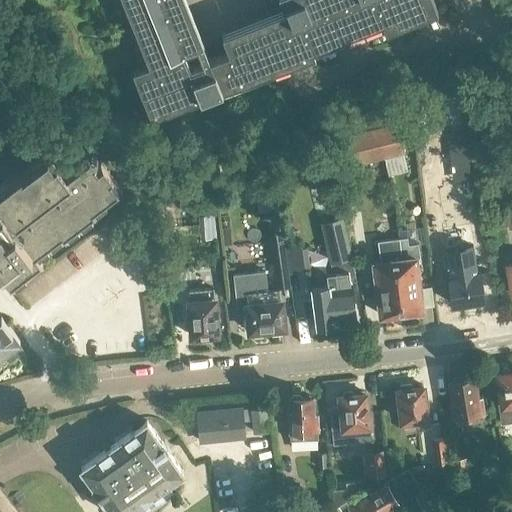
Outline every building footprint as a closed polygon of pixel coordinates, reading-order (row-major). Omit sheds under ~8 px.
[(122,0),(150,66),(133,73),(152,120),(274,71),(255,23),(222,36),(229,54),(222,57),(210,62),(185,0),(122,0)] [(255,23),(274,71),(315,55),(313,50),(349,36),(333,0),(280,0),(285,11),(255,23)] [(333,0),(349,36),(382,23),(386,33),(438,12),(433,0),(333,0)] [(511,3),(511,0),(488,0),(493,11),(511,3)] [(511,15),(511,3),(493,11),(497,22),(511,15)] [(431,106),(434,124),(450,121),(447,104),(431,106)] [(397,125),(330,141),(337,170),(405,154),(397,125)] [(270,135),(236,138),(238,158),(272,155),(270,135)] [(0,357),(2,356),(10,363),(24,353),(18,345),(20,343),(19,342),(1,317),(0,317),(0,272),(13,289),(44,265),(38,258),(64,238),(66,240),(97,216),(95,214),(124,192),(101,162),(96,166),(88,155),(64,173),(47,150),(18,172),(0,147),(0,357)] [(471,179),(469,165),(452,167),(454,181),(471,179)] [(323,226),(333,275),(349,273),(349,278),(356,277),(343,221),(323,226)] [(401,255),(397,256),(405,313),(422,311),(416,260),(420,259),(418,245),(408,246),(407,238),(399,240),(401,255)] [(380,317),(405,313),(397,256),(394,256),(392,239),(378,241),(380,263),(374,264),(380,317)] [(271,244),(276,278),(288,276),(284,242),(271,244)] [(301,247),(286,249),(290,275),(305,272),(301,247)] [(461,278),(449,280),(453,306),(484,301),(480,275),(475,276),(472,258),(458,261),(461,278)] [(511,263),(508,264),(508,267),(503,268),(505,279),(510,279),(511,293),(511,263)] [(237,309),(247,307),(250,332),(284,328),(282,302),(281,302),(279,291),(268,292),(265,271),(233,275),(237,309)] [(311,288),(313,300),(303,301),(305,317),(315,316),(317,328),(356,322),(351,283),(350,283),(349,278),(349,273),(333,275),(327,275),(328,286),(311,288)] [(214,290),(188,292),(192,337),(218,335),(215,300),(214,300),(214,290)] [(502,371),(500,374),(498,374),(502,404),(498,405),(501,424),(511,422),(511,371),(510,370),(502,371)] [(454,379),(451,382),(449,383),(452,401),(449,404),(450,412),(454,413),(456,427),(485,422),(483,412),(484,412),(482,398),(478,399),(475,378),(462,381),(460,378),(454,379)] [(400,386),(400,390),(398,390),(403,432),(431,429),(429,419),(430,419),(428,406),(426,406),(424,387),(412,388),(412,385),(400,386)] [(359,443),(359,438),(372,436),(371,426),(370,412),(367,413),(365,394),(355,395),(351,392),(344,393),(342,396),(340,396),(343,428),(330,429),(331,445),(359,443)] [(292,396),(290,400),(288,400),(290,432),(291,431),(291,442),(319,440),(318,430),(319,430),(318,416),(314,417),(313,399),(303,399),(301,396),(292,396)] [(266,409),(252,411),(254,433),(268,432),(266,409)] [(244,438),(243,420),(198,425),(200,442),(244,438)] [(181,470),(181,471),(148,424),(148,423),(146,421),(144,423),(145,423),(83,467),(81,469),(94,487),(92,488),(103,502),(105,501),(112,511),(126,511),(135,506),(138,511),(144,511),(171,493),(165,484),(180,473),(181,474),(183,472),(181,470)] [(444,440),(432,441),(437,477),(451,475),(450,464),(447,464),(444,440)] [(382,449),(370,450),(373,478),(385,477),(382,449)] [(327,455),(318,455),(319,468),(328,468),(327,455)] [(471,481),(467,458),(452,461),(455,483),(471,481)] [(77,511),(43,462),(0,493),(0,511),(77,511)] [(359,501),(348,508),(350,511),(388,511),(399,505),(398,505),(420,492),(407,469),(384,483),(385,485),(375,491),(376,493),(360,502),(359,501)] [(305,511),(301,485),(284,487),(287,511),(305,511)]
